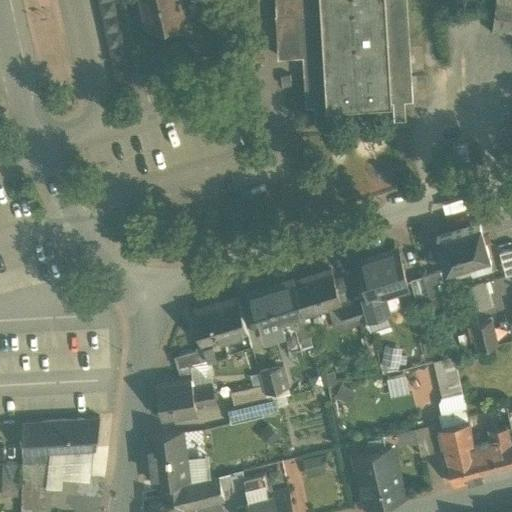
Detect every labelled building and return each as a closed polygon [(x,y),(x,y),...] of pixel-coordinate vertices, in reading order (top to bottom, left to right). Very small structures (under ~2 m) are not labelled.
[(130,73),(115,0),(99,0),(114,76),(130,73)] [(180,0),(139,0),(145,27),(166,23),(168,33),(187,29),(180,0)] [(275,0),(276,12),(275,12),(276,39),(277,55),(302,54),(305,104),(314,104),(315,122),(327,121),(325,103),(392,99),(393,117),(405,117),(404,98),(412,98),(410,64),(406,0),(275,0)] [(511,2),(495,0),(494,8),(491,32),(511,34),(511,2)] [(233,207),(239,227),(240,227),(240,225),(270,216),(271,218),(272,218),(264,190),(237,197),(239,205),(233,207)] [(237,197),(223,201),(231,230),(239,227),(233,207),(239,205),(237,197)] [(476,224),(436,236),(446,269),(470,262),(472,267),(488,263),(476,224)] [(397,248),(358,260),(365,283),(358,285),(361,295),(366,314),(400,305),(394,287),(407,283),(397,248)] [(511,248),(499,252),(505,275),(511,273),(511,248)] [(331,267),(294,279),(304,314),(329,306),(341,302),(341,301),(346,300),(343,289),(345,287),(343,279),(335,281),(331,267)] [(440,270),(422,275),(428,296),(446,291),(440,270)] [(422,275),(410,278),(416,300),(428,296),(422,275)] [(294,278),(247,292),(257,328),(280,321),(287,343),(310,336),(304,314),(294,279),(294,278)] [(468,311),(495,303),(489,279),(461,287),(468,311)] [(346,300),(341,301),(341,302),(329,306),(334,322),(366,314),(361,295),(346,300)] [(238,296),(193,309),(203,344),(207,357),(229,351),(225,337),(248,331),(238,296)] [(492,318),(471,323),(477,348),(498,343),(492,318)] [(197,348),(174,354),(178,366),(200,360),(197,348)] [(400,352),(384,350),(382,362),(398,364),(398,362),(404,363),(405,355),(399,354),(400,352)] [(454,355),(433,360),(444,407),(464,402),(454,355)] [(282,363),(259,369),(262,382),(265,390),(288,384),(282,363)] [(191,376),(155,382),(161,417),(197,411),(196,403),(216,399),(212,381),(192,384),(191,376)] [(262,382),(231,390),(235,405),(260,400),(267,398),(265,390),(262,382)] [(235,405),(228,407),(231,422),(263,415),(260,400),(235,405)] [(465,406),(437,412),(447,451),(446,452),(453,484),(482,477),(474,445),(467,446),(466,442),(473,440),(465,406)] [(100,417),(23,421),(23,453),(53,451),(93,449),(98,448),(100,417)] [(429,424),(414,427),(421,454),(435,451),(429,424)] [(506,424),(489,428),(492,440),(474,445),(482,477),(511,469),(511,433),(509,435),(506,424)] [(181,429),(148,433),(154,483),(187,479),(181,429)] [(382,435),(369,438),(371,447),(384,443),(382,435)] [(391,445),(354,454),(366,505),(404,496),(391,445)] [(93,449),(53,451),(52,474),(54,474),(53,486),(60,487),(62,477),(89,479),(93,449)] [(53,451),(23,453),(23,475),(23,476),(45,476),(52,474),(53,451)] [(305,474),(326,471),(323,454),(302,457),(305,474)] [(19,463),(2,462),(2,494),(18,495),(19,463)] [(242,469),(229,473),(233,488),(232,489),(236,506),(246,504),(245,497),(248,497),(243,476),(244,476),(242,469)] [(244,476),(243,476),(248,497),(245,497),(246,504),(247,511),(294,511),(288,486),(269,491),(264,471),(244,476)] [(229,473),(219,475),(225,499),(222,499),(224,511),(237,511),(236,506),(232,489),(233,488),(229,473)] [(45,476),(23,476),(23,475),(22,475),(21,510),(52,510),(53,486),(54,474),(52,474),(45,476)] [(219,475),(189,482),(195,506),(222,499),(225,499),(219,475)] [(181,484),(164,488),(166,502),(148,503),(148,511),(184,511),(182,484),(181,484)]
